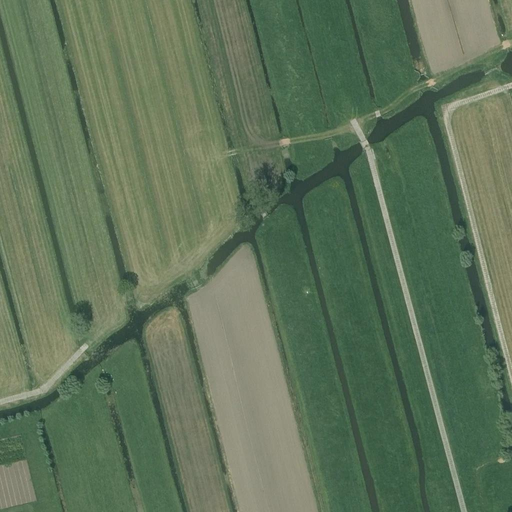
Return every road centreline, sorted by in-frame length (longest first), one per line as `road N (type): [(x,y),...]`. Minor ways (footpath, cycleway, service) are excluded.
road 1 (track): [(511,373),(447,115),(511,84)]
road 2 (track): [(229,156),(327,138),(487,61),(496,91)]
road 3 (track): [(189,271),(201,292),(248,511)]
